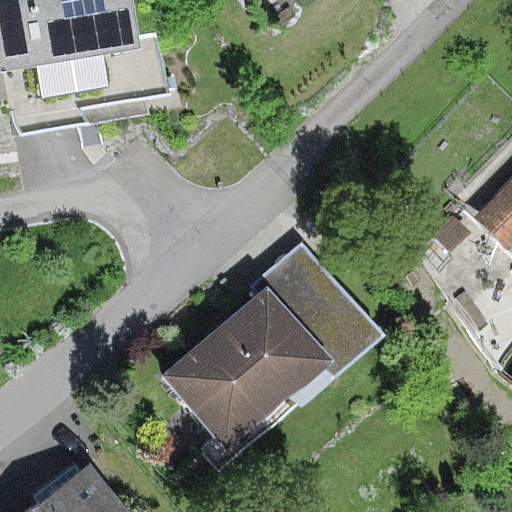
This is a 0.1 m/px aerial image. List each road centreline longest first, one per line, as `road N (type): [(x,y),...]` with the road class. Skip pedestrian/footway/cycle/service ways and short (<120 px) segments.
road 1 (residential): [(210,244),(0,422)]
road 2 (residential): [(210,244),(182,211),(140,197),(0,212)]
